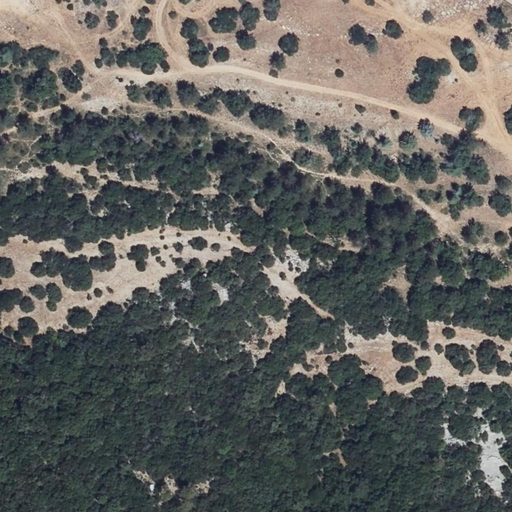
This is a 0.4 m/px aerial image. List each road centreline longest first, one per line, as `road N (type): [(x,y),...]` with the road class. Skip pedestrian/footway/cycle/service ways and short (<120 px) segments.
road 1 (track): [(165,0),(156,21),(182,63),(229,67),(511,148)]
road 2 (track): [(200,70),(102,75),(0,133)]
road 3 (track): [(511,145),(422,32),(370,0)]
